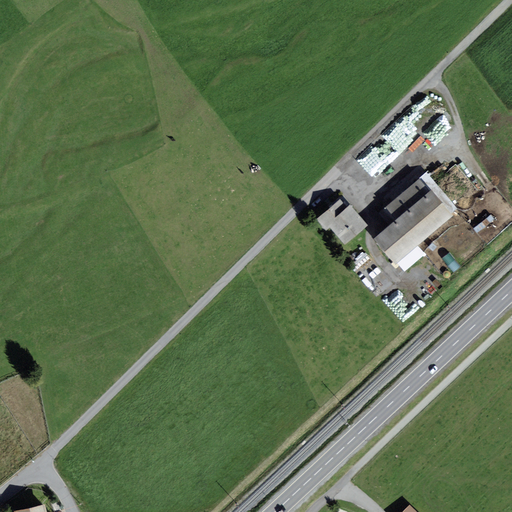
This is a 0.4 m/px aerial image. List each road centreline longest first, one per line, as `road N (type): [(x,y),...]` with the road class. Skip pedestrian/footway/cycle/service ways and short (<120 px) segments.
road 1 (track): [(84,419),(510,0)]
road 2 (primary): [(511,290),(275,511)]
road 3 (track): [(511,323),(343,483)]
